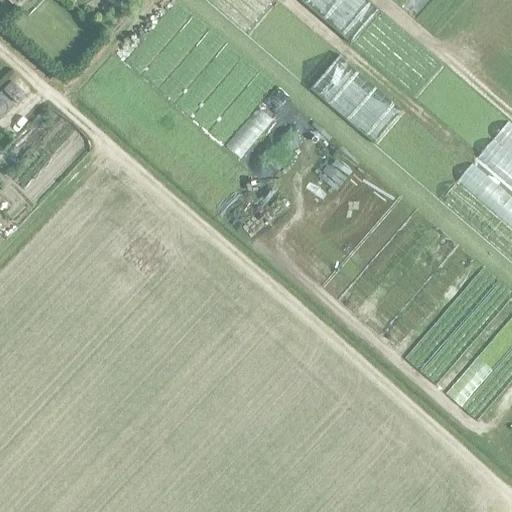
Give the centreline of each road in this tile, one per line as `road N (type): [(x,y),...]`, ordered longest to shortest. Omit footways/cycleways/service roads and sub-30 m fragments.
road 1 (track): [(511,491),(103,153)]
road 2 (track): [(0,266),(103,153)]
road 3 (track): [(103,153),(0,52)]
